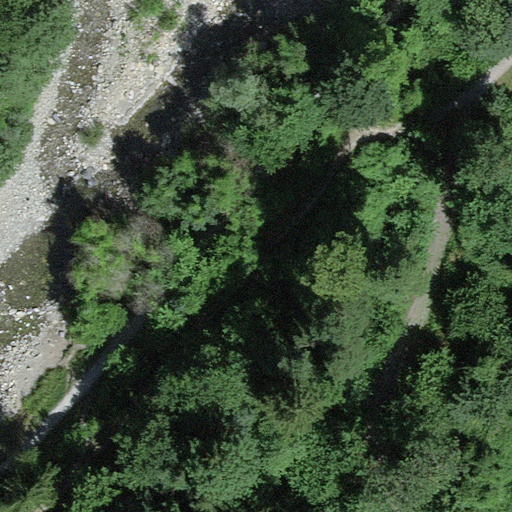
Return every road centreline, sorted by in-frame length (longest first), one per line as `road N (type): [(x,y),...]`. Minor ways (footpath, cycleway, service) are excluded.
road 1 (track): [(467,103),(424,298),(384,410),(382,451),(403,511)]
road 2 (track): [(304,121),(407,120),(467,103),(511,58)]
road 3 (track): [(304,121),(406,0)]
